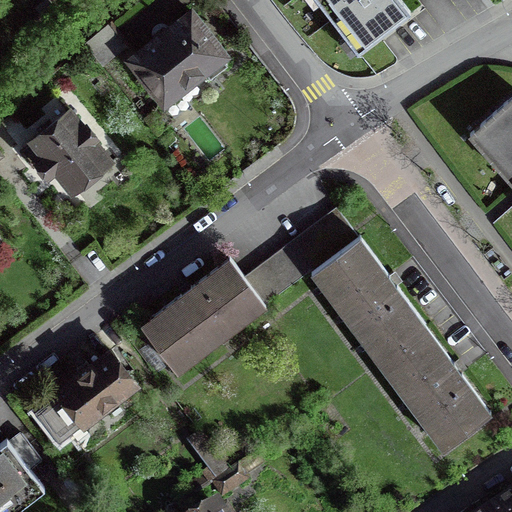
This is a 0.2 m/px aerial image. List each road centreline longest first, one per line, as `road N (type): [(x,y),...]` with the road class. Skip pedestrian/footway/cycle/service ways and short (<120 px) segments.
road 1 (residential): [(352,128),(0,390)]
road 2 (residential): [(511,332),(352,128)]
road 3 (residential): [(511,26),(352,128)]
road 4 (residential): [(352,128),(250,0)]
road 5 (residential): [(511,443),(410,511)]
